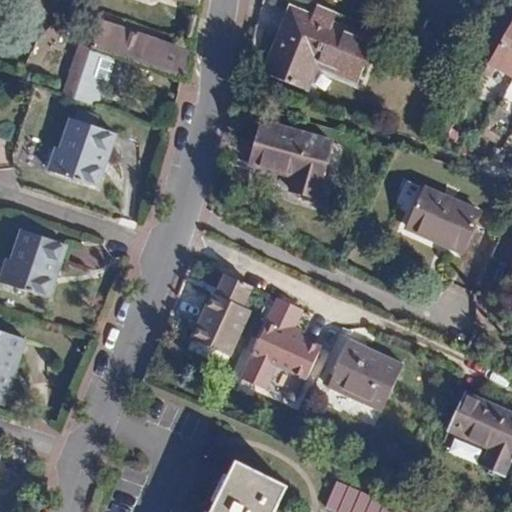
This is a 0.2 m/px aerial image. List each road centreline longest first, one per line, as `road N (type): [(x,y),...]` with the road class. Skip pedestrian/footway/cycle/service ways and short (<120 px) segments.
road 1 (residential): [(224,0),(177,224),(60,511)]
road 2 (unknown): [(172,236),(0,193)]
